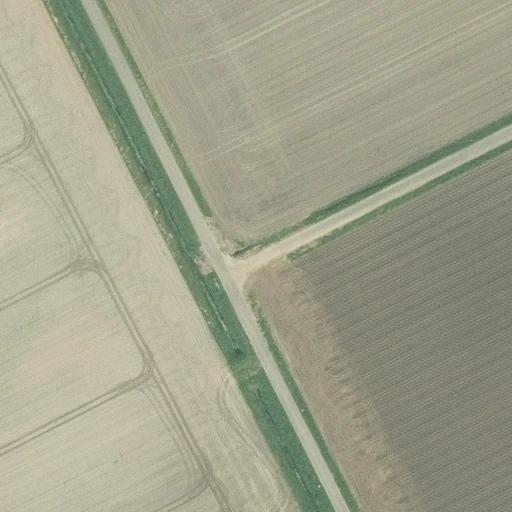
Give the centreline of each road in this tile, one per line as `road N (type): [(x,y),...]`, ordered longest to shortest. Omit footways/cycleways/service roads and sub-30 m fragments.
road 1 (unclassified): [(223,273),(511,128)]
road 2 (unclassified): [(223,273),(85,0)]
road 3 (unclassified): [(343,511),(223,273)]
